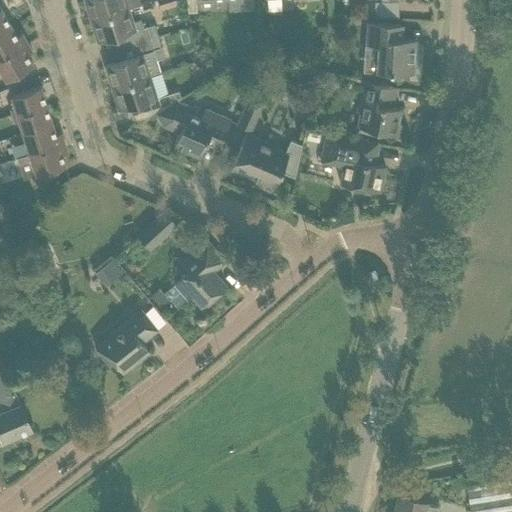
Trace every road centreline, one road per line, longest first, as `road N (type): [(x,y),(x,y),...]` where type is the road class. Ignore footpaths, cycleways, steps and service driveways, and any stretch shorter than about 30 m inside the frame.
road 1 (residential): [(310,266),(282,231),(99,148),(49,0)]
road 2 (residential): [(6,511),(310,266)]
road 3 (tertiary): [(347,511),(403,302),(398,244)]
road 4 (tertiary): [(398,244),(426,212),(452,104),(465,0)]
road 5 (track): [(511,442),(359,467)]
